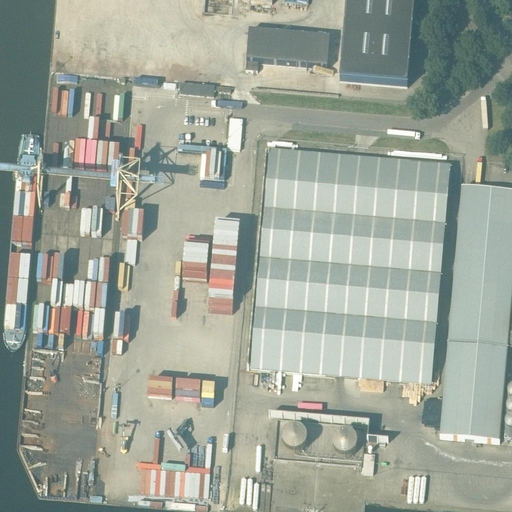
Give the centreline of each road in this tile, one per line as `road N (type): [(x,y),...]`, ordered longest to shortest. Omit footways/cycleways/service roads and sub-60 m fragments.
road 1 (unknown): [(158,100),(146,151),(129,446),(163,472),(206,466),(225,433),(244,265),(245,160),(263,109)]
road 2 (unclassified): [(133,98),(440,124),(511,71)]
